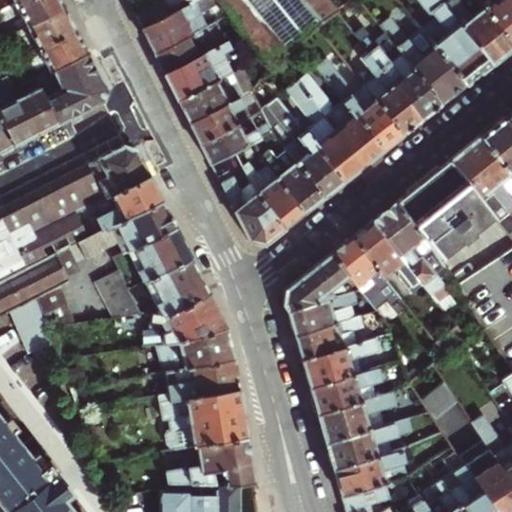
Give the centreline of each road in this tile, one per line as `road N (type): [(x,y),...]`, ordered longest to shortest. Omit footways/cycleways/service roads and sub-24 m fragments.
road 1 (residential): [(511,77),(242,289)]
road 2 (residential): [(242,289),(151,102)]
road 3 (residential): [(151,102),(0,180)]
road 4 (residential): [(276,409),(242,289)]
